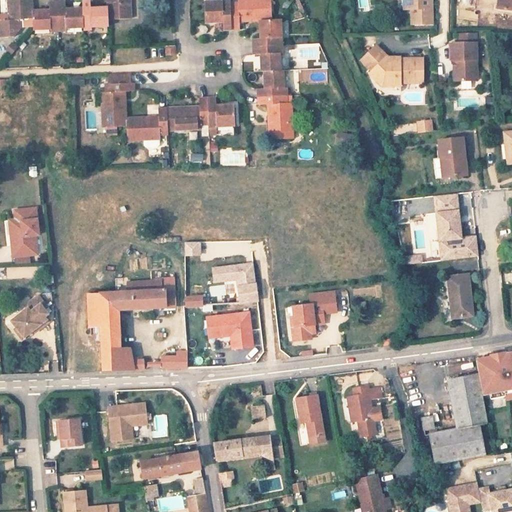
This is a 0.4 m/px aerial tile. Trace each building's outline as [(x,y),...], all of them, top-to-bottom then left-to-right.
[(32,26),(32,11),(30,0),(7,0),(8,21),(0,21),(0,38),(13,38),(23,27),(32,26)] [(106,0),(107,8),(107,21),(131,20),(130,0),(106,0)] [(229,4),(231,30),(235,30),(239,30),(239,22),(259,21),(271,20),(270,0),(237,0),(238,4),(229,4)] [(408,0),(408,8),(411,8),(410,24),(431,24),(431,0),(408,0)] [(494,0),(493,9),(503,10),(504,0),(494,0)] [(511,0),(504,0),(503,10),(511,11),(511,0)] [(107,21),(107,8),(90,8),(90,1),(85,1),(82,1),(82,9),(83,28),(83,31),(92,31),(91,28),(108,27),(107,21)] [(231,30),(229,4),(229,1),(204,3),(205,24),(222,22),(223,31),(227,30),(231,30)] [(56,3),(57,32),(66,32),(66,29),(83,28),(82,9),(65,10),(65,2),(61,2),(56,3)] [(50,32),(57,32),(56,3),(52,3),(48,3),(49,10),(32,11),(32,26),(33,31),(50,30),(50,32)] [(252,47),(281,46),(280,20),(271,20),(259,21),(260,39),(252,40),(252,43),(252,47)] [(458,40),(476,41),(476,32),(458,32),(458,40)] [(475,43),(450,44),(451,61),(453,61),(456,64),(456,68),(453,71),(454,82),(472,81),(471,72),(473,70),(476,70),(475,43)] [(174,55),(173,46),(165,47),(165,56),(174,55)] [(263,72),(279,71),(279,54),(281,54),(281,46),(252,47),(252,51),(253,55),(260,55),(261,72),(263,72)] [(374,46),(360,61),(371,72),(369,74),(381,87),(387,81),(399,81),(398,83),(421,84),(421,60),(395,60),(395,59),(387,58),(374,46)] [(279,71),(263,72),(264,90),(257,90),(257,93),(257,97),(286,96),(285,88),(283,88),(282,71),(279,71)] [(129,76),(106,78),(106,85),(129,84),(129,76)] [(86,77),(73,77),(73,84),(85,85),(86,77)] [(126,127),(125,119),(124,92),(133,91),(133,88),(133,84),(129,84),(106,85),(104,85),(104,93),(100,94),(101,128),(126,127)] [(286,104),(286,96),(257,97),(257,102),(257,106),(266,105),(268,140),(293,139),(291,104),(286,104)] [(198,107),(166,109),(167,132),(200,130),(200,126),(208,126),(206,98),(202,98),(198,99),(198,107)] [(208,126),(208,128),(215,128),(235,127),(234,106),(215,106),(215,98),(211,98),(206,98),(208,126)] [(28,103),(0,103),(0,127),(0,135),(28,135),(28,103)] [(167,132),(166,109),(162,109),(158,109),(158,117),(125,119),(126,127),(126,141),(160,140),(160,136),(167,136),(167,132)] [(428,121),(415,123),(417,133),(429,132),(428,121)] [(191,131),(192,140),(200,140),(200,131),(191,131)] [(511,132),(503,134),(507,164),(511,163),(511,132)] [(445,159),(447,178),(466,176),(462,139),(437,141),(440,160),(445,159)] [(173,166),(183,166),(184,154),(174,153),(173,166)] [(9,237),(12,258),(35,256),(33,238),(36,237),(33,210),(11,212),(12,221),(14,236),(9,237)] [(436,214),(439,241),(460,238),(457,212),(436,214)] [(204,255),(203,241),(184,242),(185,256),(204,255)] [(21,275),(20,268),(9,269),(11,276),(21,275)] [(236,275),(237,286),(254,283),(252,272),(236,275)] [(447,278),(451,319),(472,316),(467,275),(447,278)] [(238,295),(237,282),(226,283),(227,296),(238,295)] [(149,283),(125,283),(126,286),(141,286),(141,291),(159,291),(159,287),(149,287),(149,283)] [(257,301),(254,283),(237,286),(240,304),(257,301)] [(117,293),(118,311),(174,308),(174,290),(159,291),(141,291),(141,286),(126,286),(126,293),(117,293)] [(117,293),(98,294),(100,328),(119,327),(118,311),(117,293)] [(310,306),(307,306),(292,308),(293,318),(290,318),(291,328),(294,327),(296,341),(310,339),(309,330),(314,329),(314,326),(323,324),(322,314),(335,313),(333,293),(309,296),(310,306)] [(100,328),(98,294),(87,295),(88,328),(100,328)] [(25,308),(9,321),(14,327),(12,330),(20,340),(33,330),(39,325),(40,327),(47,322),(43,317),(46,314),(42,309),(39,305),(42,303),(36,297),(30,302),(24,307),(25,308)] [(184,307),(202,306),(202,297),(184,298),(184,307)] [(208,316),(210,339),(232,337),(233,350),(257,348),(253,311),(208,316)] [(101,351),(120,349),(119,327),(100,328),(101,351)] [(102,371),(134,370),(132,362),(129,349),(120,349),(101,351),(102,371)] [(511,350),(475,358),(482,394),(489,393),(490,395),(504,393),(505,395),(511,394),(511,350)] [(162,370),(187,368),(186,357),(161,357),(162,370)] [(141,361),(132,362),(134,370),(143,370),(141,361)] [(469,363),(449,367),(450,373),(470,369),(469,363)] [(435,464),(485,454),(479,425),(485,424),(476,375),(447,381),(457,429),(424,436),(426,446),(431,445),(435,464)] [(367,387),(352,389),(353,396),(347,398),(351,422),(358,421),(361,437),(375,434),(373,421),(381,419),(379,408),(371,409),(369,399),(368,390),(367,387)] [(368,390),(369,399),(381,397),(379,388),(368,390)] [(504,393),(490,395),(491,401),(505,398),(505,395),(504,393)] [(295,400),(300,423),(305,422),(306,427),(308,438),(324,435),(316,396),(295,400)] [(424,404),(427,415),(434,414),(431,403),(424,404)] [(253,419),(275,416),(273,405),(251,408),(253,419)] [(147,406),(111,409),(114,444),(135,442),(134,429),(133,425),(149,423),(153,422),(153,417),(148,417),(147,406)] [(423,431),(430,430),(427,417),(421,418),(423,431)] [(81,423),(63,425),(65,450),(83,449),(81,423)] [(281,435),(269,437),(271,449),(273,460),(285,458),(281,435)] [(269,437),(255,439),(257,452),(271,449),(269,437)] [(257,452),(255,439),(213,444),(216,459),(216,460),(237,457),(244,456),(258,454),(257,452)] [(140,463),(143,479),(199,469),(197,453),(176,456),(176,451),(156,455),(156,460),(140,463)] [(103,471),(87,473),(88,481),(104,479),(103,471)] [(218,475),(219,480),(230,479),(233,478),(232,472),(218,475)] [(362,511),(381,511),(379,500),(381,499),(376,475),(355,480),(362,511)] [(232,486),(230,479),(219,480),(221,488),(232,486)] [(295,493),(306,490),(304,481),(292,484),(295,493)] [(188,497),(190,511),(208,511),(203,482),(194,483),(196,496),(188,497)] [(478,490),(477,484),(446,489),(449,511),(468,511),(468,504),(480,502),(478,490)] [(488,488),(478,490),(480,502),(482,511),(491,510),(491,511),(506,511),(511,511),(511,490),(507,491),(501,492),(489,494),(488,488)] [(85,493),(65,495),(66,511),(70,511),(118,511),(113,508),(87,510),(85,493)]
